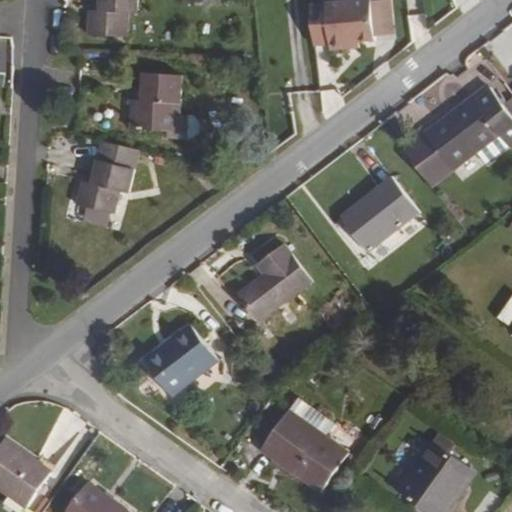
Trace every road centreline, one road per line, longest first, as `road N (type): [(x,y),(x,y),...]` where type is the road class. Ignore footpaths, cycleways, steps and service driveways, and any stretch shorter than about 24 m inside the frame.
road 1 (unclassified): [(45,350),(504,0)]
road 2 (residential): [(38,0),(16,314),(45,350)]
road 3 (residential): [(45,350),(94,401),(250,511)]
